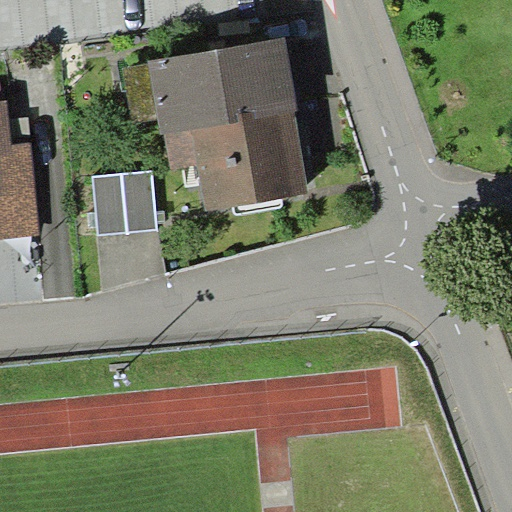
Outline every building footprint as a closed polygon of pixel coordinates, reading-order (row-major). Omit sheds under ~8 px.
[(285,37),(149,59),(149,63),(159,118),(161,134),(165,134),(295,111),(298,111),(285,37)] [(159,118),(149,63),(123,67),(132,123),(159,118)] [(0,238),(41,234),(32,142),(12,143),(8,99),(0,100),(0,238)] [(309,193),(295,111),(165,134),(172,169),(197,164),(205,212),(232,206),(281,199),(309,193)] [(151,170),(93,175),(98,232),(156,228),(151,170)] [(283,208),(281,199),(232,206),(234,216),(283,208)]
